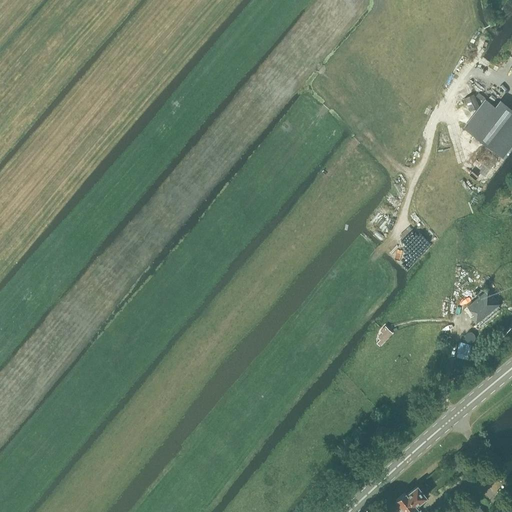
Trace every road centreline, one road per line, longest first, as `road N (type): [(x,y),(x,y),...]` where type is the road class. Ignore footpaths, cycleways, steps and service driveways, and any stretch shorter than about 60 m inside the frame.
road 1 (primary): [(350,511),(511,375)]
road 2 (track): [(460,321),(462,149)]
